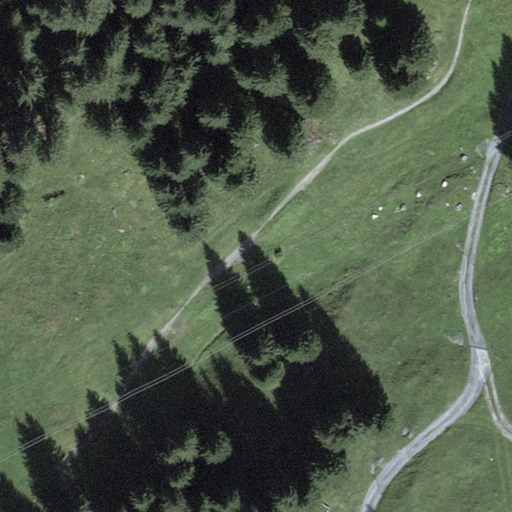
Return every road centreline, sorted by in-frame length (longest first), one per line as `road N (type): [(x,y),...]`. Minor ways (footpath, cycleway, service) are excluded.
road 1 (track): [(511,102),(467,246),(463,311),(479,363),(466,402),(367,495),(363,511)]
road 2 (primary): [(511,162),(409,0)]
